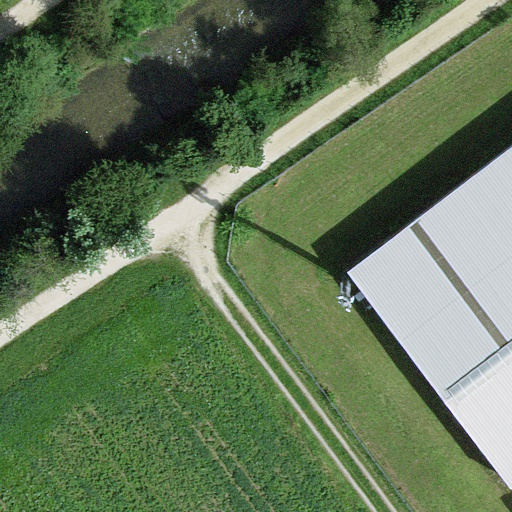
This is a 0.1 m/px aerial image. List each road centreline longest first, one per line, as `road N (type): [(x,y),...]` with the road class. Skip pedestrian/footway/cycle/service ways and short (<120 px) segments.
road 1 (track): [(161,223),(487,0)]
road 2 (track): [(0,332),(161,223)]
